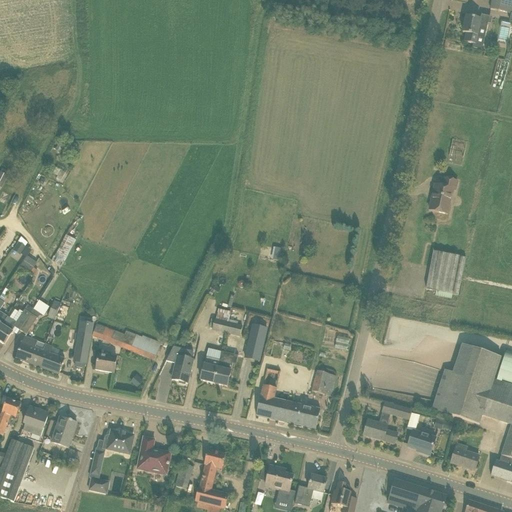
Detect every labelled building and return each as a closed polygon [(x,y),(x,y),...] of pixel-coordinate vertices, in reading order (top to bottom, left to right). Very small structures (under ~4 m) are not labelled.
[(511,13),(511,0),(493,0),(491,9),(511,13)] [(492,18),(490,17),(481,15),(480,20),(466,17),(463,33),(467,34),(465,42),(476,45),(477,36),(485,38),(488,24),(491,25),(492,18)] [(2,169),(0,173),(0,188),(1,189),(8,176),(7,176),(9,173),(2,169)] [(435,186),(429,211),(447,215),(453,190),(455,191),(457,182),(444,179),(442,187),(435,186)] [(67,235),(55,259),(64,263),(76,240),(67,235)] [(26,258),(32,249),(20,241),(14,249),(26,258)] [(283,260),(283,248),(273,248),(273,260),(283,260)] [(426,289),(458,295),(465,258),(434,252),(426,289)] [(27,256),(22,263),(32,270),(37,263),(27,256)] [(48,317),(55,320),(61,305),(54,302),(48,317)] [(233,309),(230,317),(242,321),(245,313),(233,309)] [(20,331),(31,314),(25,310),(16,323),(14,327),(20,331)] [(31,314),(20,331),(26,335),(37,318),(31,314)] [(13,333),(7,329),(12,323),(6,319),(0,328),(0,342),(5,346),(13,333)] [(226,333),(229,324),(215,321),(213,330),(226,333)] [(229,324),(226,333),(239,337),(242,327),(229,324)] [(127,331),(125,336),(97,325),(93,337),(155,361),(161,343),(143,336),(142,337),(127,331)] [(407,330),(404,341),(419,345),(422,334),(407,330)] [(262,355),(267,335),(251,331),(246,351),(262,355)] [(86,364),(91,334),(79,332),(74,362),(86,364)] [(426,332),(423,347),(431,348),(431,346),(441,348),(444,336),(426,332)] [(16,359),(37,367),(46,345),(45,345),(24,337),(16,359)] [(53,348),(46,345),(37,367),(59,376),(65,360),(57,357),(59,351),(53,349),(53,348)] [(482,416),(511,425),(502,456),(511,458),(511,385),(497,381),(494,380),(501,358),(462,346),(441,412),(479,425),(482,416)] [(188,384),(194,361),(196,352),(185,350),(174,347),(166,362),(176,364),(172,380),(179,382),(179,384),(187,386),(188,384)] [(412,350),(409,360),(425,365),(429,356),(412,350)] [(511,352),(507,350),(497,381),(511,385),(511,352)] [(96,371),(113,374),(114,374),(117,358),(99,355),(96,371)] [(201,381),(214,384),(218,369),(220,361),(212,359),(206,357),(201,381)] [(233,364),(227,362),(220,361),(218,369),(214,384),(227,387),(233,364)] [(312,392),(331,397),(336,377),(317,372),(312,392)] [(132,383),(138,388),(143,383),(137,377),(132,383)] [(316,430),(321,410),(274,399),(277,389),(263,386),(261,396),(256,417),(316,430)] [(0,419),(0,434),(3,436),(11,416),(16,418),(21,405),(7,400),(0,419)] [(393,405),(390,415),(409,421),(412,410),(393,405)] [(24,431),(33,434),(41,437),(49,414),(30,408),(24,424),(26,425),(24,431)] [(52,443),(69,449),(71,440),(69,440),(75,424),(77,424),(72,422),(72,421),(70,421),(60,418),(52,443)] [(398,434),(386,431),(389,421),(381,418),(379,424),(368,421),(364,436),(383,442),(383,441),(395,445),(398,434)] [(445,422),(443,428),(451,431),(452,424),(445,422)] [(436,439),(413,431),(408,447),(421,452),(421,454),(430,457),(436,439)] [(107,450),(121,453),(130,455),(134,437),(125,435),(125,434),(120,433),(120,434),(111,432),(110,437),(108,437),(107,438),(106,439),(105,444),(108,445),(107,450)] [(155,441),(144,438),(137,470),(167,476),(171,454),(153,450),(155,441)] [(6,455),(2,466),(0,472),(0,497),(14,503),(34,449),(12,440),(6,455)] [(475,471),(479,457),(466,452),(467,448),(457,445),(451,464),(475,471)] [(222,470),(226,456),(208,451),(204,465),(206,466),(200,488),(199,488),(195,502),(225,510),(229,495),(211,491),(217,469),(222,470)] [(511,458),(502,456),(499,462),(496,461),(491,477),(511,483),(511,458)] [(176,487),(186,490),(193,468),(183,465),(176,487)] [(288,500),(293,477),(280,473),(280,469),(270,467),(266,484),(270,485),(269,488),(280,491),(278,498),(288,500)] [(324,494),(327,481),(312,477),(309,489),(299,487),(296,497),(295,504),(309,507),(311,501),(314,492),(324,494)] [(111,482),(92,478),(89,491),(108,495),(111,482)] [(395,481),(390,497),(388,504),(412,511),(442,511),(447,497),(395,481)] [(336,492),(334,492),(331,505),(344,508),(343,511),(354,511),(357,500),(350,498),(351,493),(349,492),(350,491),(348,487),(346,487),(346,485),(338,484),(336,492)] [(499,511),(469,502),(465,511),(499,511)]
